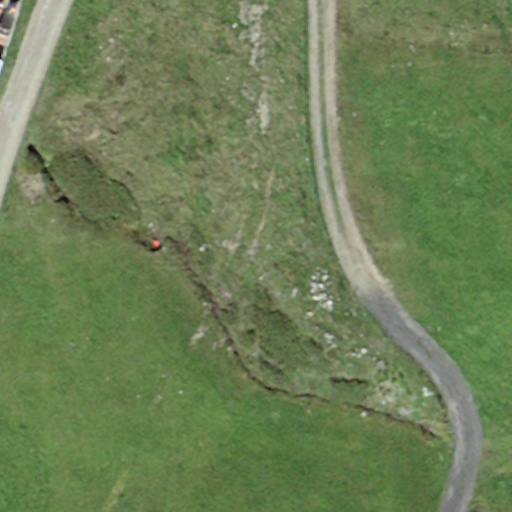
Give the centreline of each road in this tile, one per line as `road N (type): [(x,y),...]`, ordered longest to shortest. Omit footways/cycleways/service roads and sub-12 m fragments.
road 1 (track): [(323,0),(325,154),(345,252),(432,360),(457,408),(451,511)]
road 2 (track): [(62,0),(0,179)]
